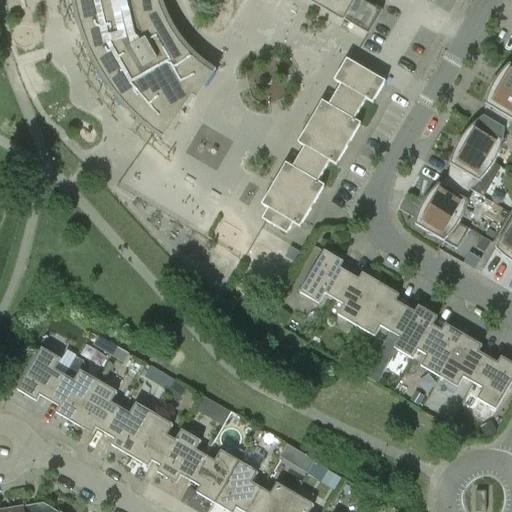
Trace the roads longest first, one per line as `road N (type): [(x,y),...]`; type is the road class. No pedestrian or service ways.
road 1 (residential): [(511,315),(405,254),(374,223),(375,189),(485,6)]
road 2 (residential): [(150,511),(63,463),(4,454)]
